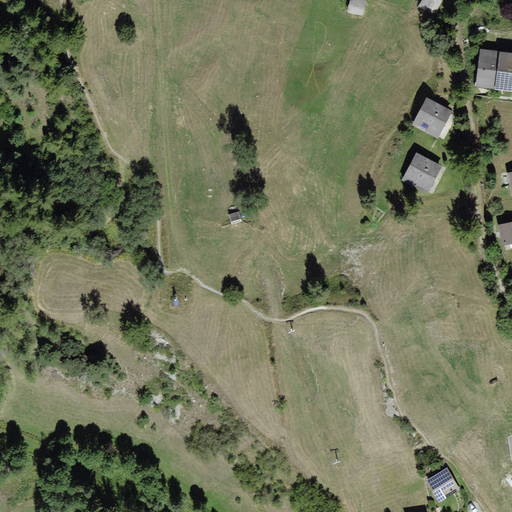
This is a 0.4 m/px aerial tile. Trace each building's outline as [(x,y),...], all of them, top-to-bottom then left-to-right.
[(371,2),(361,0),(354,0),(351,12),(368,16),(371,2)] [(439,0),(426,0),(422,7),(436,15),(444,2),(439,0)] [(511,55),(484,53),(480,89),(511,91),(511,55)] [(431,99),(416,126),(442,140),(457,113),(431,99)] [(421,156),(406,181),(430,195),(445,170),(421,156)] [(511,248),(511,224),(502,227),(507,249),(511,248)] [(451,471),(430,484),(442,503),(463,490),(451,471)]
